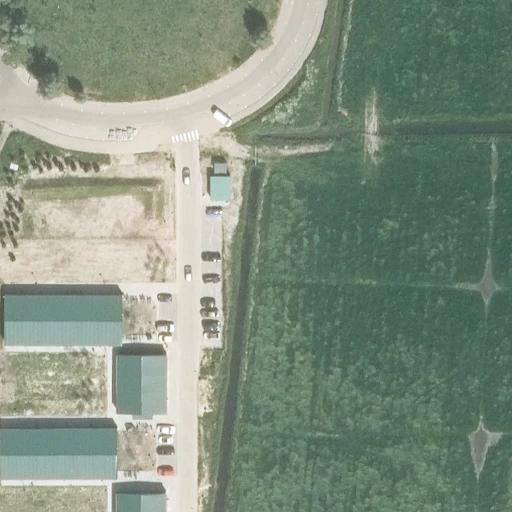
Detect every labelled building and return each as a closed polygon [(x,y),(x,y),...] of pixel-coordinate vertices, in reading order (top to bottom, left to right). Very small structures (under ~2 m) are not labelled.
[(135,76),(213,76),(213,0),(67,0),(68,7),(144,7),(144,47),(135,47),(135,76)] [(229,175),(210,175),(210,199),(229,199),(229,175)] [(10,260),(10,308),(30,308),(30,260),(10,260)] [(30,260),(30,308),(50,308),(50,260),(30,260)] [(50,260),(50,308),(70,308),(70,260),(50,260)] [(71,260),(71,308),(90,308),(90,260),(71,260)] [(91,260),(91,308),(110,308),(110,260),(91,260)] [(111,260),(111,308),(131,308),(131,260),(111,260)] [(126,322),(126,383),(175,383),(175,322),(126,322)] [(5,397),(5,445),(24,445),(24,397),(5,397)] [(25,397),(25,445),(45,445),(45,397),(25,397)] [(45,397),(45,445),(65,445),(65,397),(45,397)] [(65,397),(65,445),(85,445),(85,397),(65,397)] [(86,397),(86,445),(105,445),(105,397),(86,397)] [(106,397),(106,445),(125,445),(125,397),(106,397)] [(126,459),(125,511),(174,511),(174,459),(126,459)]
